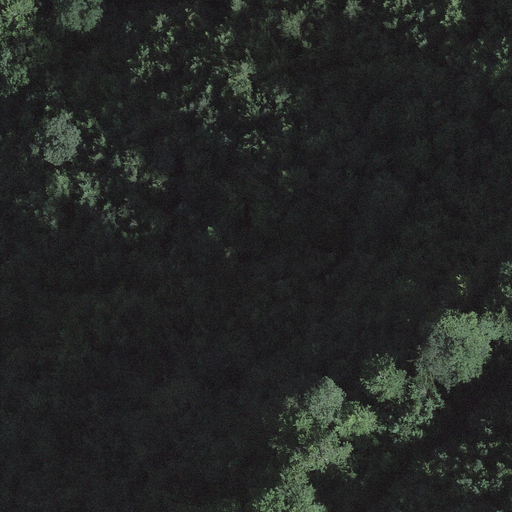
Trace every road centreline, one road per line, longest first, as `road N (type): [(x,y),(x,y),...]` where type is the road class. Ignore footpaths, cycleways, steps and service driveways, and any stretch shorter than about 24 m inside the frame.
road 1 (track): [(0,144),(74,92),(169,0)]
road 2 (unclassified): [(511,361),(380,511)]
